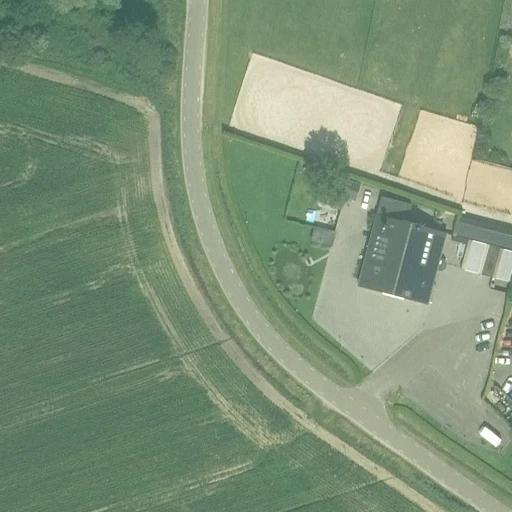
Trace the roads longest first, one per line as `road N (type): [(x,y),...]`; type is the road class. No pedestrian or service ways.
road 1 (tertiary): [(496,511),(282,356),(228,281),(192,168),(198,0)]
road 2 (unknown): [(355,409),(466,283)]
